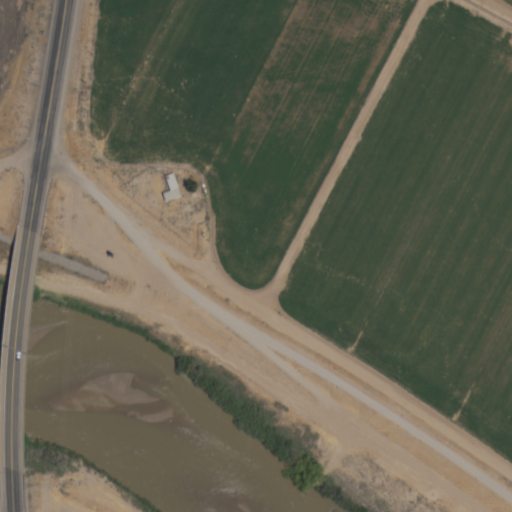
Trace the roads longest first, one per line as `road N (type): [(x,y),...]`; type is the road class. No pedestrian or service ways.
road 1 (track): [(511,500),(366,397),(198,301),(158,263),(137,226),(38,154),(0,165)]
road 2 (secondary): [(25,233),(62,0)]
road 3 (secondary): [(8,467),(25,233)]
